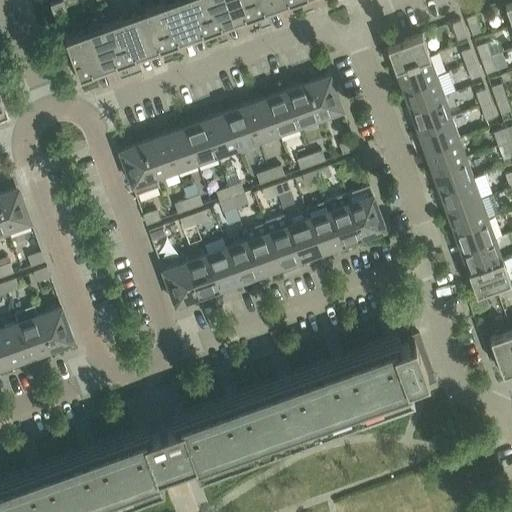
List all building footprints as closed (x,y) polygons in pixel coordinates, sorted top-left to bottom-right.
[(67,9),(63,0),(60,0),(51,4),(55,14),(67,9)] [(191,35),(177,0),(166,0),(155,4),(171,49),(181,46),(179,39),(191,35)] [(214,34),(202,0),(177,0),(191,35),(202,31),(204,37),(214,34)] [(234,20),(226,0),(202,0),(214,34),(224,30),(222,24),(234,20)] [(257,18),(250,0),(226,0),(234,20),(245,15),(247,22),(257,18)] [(277,4),(275,0),(250,0),(257,18),(267,15),(265,8),(277,4)] [(171,49),(155,4),(134,12),(147,51),(159,47),(161,53),(171,49)] [(147,51),(134,12),(112,20),(128,65),(138,61),(136,55),(147,51)] [(481,29),(475,13),(466,16),(472,33),(481,29)] [(467,35),(461,18),(452,21),(458,38),(467,35)] [(128,65),(112,20),(91,28),(105,66),(116,62),(118,68),(128,65)] [(105,66),(91,28),(66,37),(79,74),(79,75),(82,74),(85,80),(95,76),(93,70),(105,66)] [(430,53),(422,32),(387,44),(390,54),(387,55),(392,67),(430,53)] [(491,54),(486,40),(476,44),(481,57),(491,54)] [(475,59),(471,46),(461,49),(466,63),(475,59)] [(437,73),(430,53),(392,67),(396,79),(399,78),(402,86),(437,73)] [(496,68),(491,54),(481,57),(486,71),(496,68)] [(481,73),(475,59),(466,63),(471,77),(481,73)] [(343,107),(335,87),(330,73),(319,77),(318,76),(307,81),(319,116),(343,107)] [(444,94),(437,73),(402,86),(410,106),(444,94)] [(319,116),(307,81),(286,88),(299,123),(319,116)] [(496,98),(506,95),(501,81),(491,85),(496,98)] [(490,100),(485,87),(476,90),(481,104),(490,100)] [(299,123),(286,88),(266,96),(279,131),(299,123)] [(452,114),(444,94),(410,106),(417,127),(452,114)] [(511,109),(506,95),(496,98),(501,112),(511,109)] [(279,131),(266,96),(246,103),(258,138),(279,131)] [(495,114),(490,100),(481,104),(486,118),(495,114)] [(258,138),(246,103),(225,110),(238,145),(258,138)] [(238,145),(225,110),(204,118),(217,153),(238,145)] [(459,135),(452,114),(417,127),(420,135),(417,136),(421,149),(459,135)] [(217,153),(204,118),(184,125),(197,160),(217,153)] [(511,138),(511,123),(503,127),(508,140),(511,138)] [(197,160),(184,125),(164,132),(176,167),(197,160)] [(508,140),(503,127),(493,130),(498,144),(508,140)] [(176,167),(164,132),(143,140),(156,175),(176,167)] [(466,155),(459,135),(421,149),(426,160),(429,160),(432,168),(466,155)] [(357,147),(353,137),(339,142),(343,152),(357,147)] [(159,184),(156,175),(143,140),(131,144),(131,145),(120,148),(125,163),(136,193),(159,184)] [(511,154),(511,151),(508,140),(498,144),(503,158),(511,154)] [(325,158),(322,148),(310,153),(313,163),(325,158)] [(363,162),(359,152),(345,158),(349,167),(363,162)] [(313,163),(310,153),(297,157),(301,167),(313,163)] [(474,176),(466,155),(432,168),(435,176),(432,177),(436,189),(474,176)] [(285,173),(281,163),(269,167),(272,177),(285,173)] [(331,174),(327,164),(315,168),(319,178),(331,174)] [(272,177),(269,167),(257,172),(260,182),(272,177)] [(319,178),(315,168),(303,173),(306,183),(319,178)] [(481,196),(474,176),(436,189),(440,201),(443,200),(446,208),(481,196)] [(290,188),(287,179),(274,183),(278,193),(290,188)] [(244,191),(243,188),(241,181),(229,185),(232,195),(244,191)] [(385,227),(380,213),(381,212),(370,182),(346,191),(362,235),(374,231),(380,228),(385,227)] [(278,193),(274,183),(262,187),(266,197),(278,193)] [(31,220),(24,199),(18,185),(14,187),(7,189),(0,191),(0,206),(8,228),(31,220)] [(232,195),(229,185),(216,189),(220,199),(232,195)] [(247,198),(244,191),(232,195),(235,203),(247,198)] [(362,235),(346,191),(326,198),(342,243),(362,235)] [(203,202),(199,193),(187,197),(191,207),(203,202)] [(235,203),(232,195),(220,199),(223,207),(235,203)] [(488,216),(481,196),(446,208),(454,229),(488,216)] [(191,207),(187,197),(175,201),(178,211),(191,207)] [(342,243),(326,198),(306,206),(309,215),(322,250),(342,243)] [(160,218),(157,208),(143,213),(146,223),(160,218)] [(208,218),(205,208),(193,213),(196,222),(208,218)] [(196,222),(193,213),(180,217),(184,227),(196,222)] [(301,257),(289,222),(285,213),(265,220),(281,265),(301,257)] [(322,250),(309,215),(289,222),(301,257),(322,250)] [(496,236),(488,216),(454,229),(461,249),(496,236)] [(281,265),(265,220),(244,228),(247,237),(260,272),(281,265)] [(166,233),(163,223),(149,228),(152,238),(166,233)] [(503,257),(496,236),(461,249),(464,257),(461,258),(465,270),(503,257)] [(247,237),(227,245),(240,279),(260,272),(247,237)] [(240,279),(227,245),(207,252),(219,287),(240,279)] [(46,259),(42,249),(28,254),(32,264),(46,259)] [(219,287),(207,252),(186,259),(199,294),(219,287)] [(511,278),(503,257),(465,270),(470,283),(473,282),(476,291),(511,278)] [(199,294),(186,259),(163,268),(170,288),(173,293),(176,302),(187,298),(187,299),(199,294)] [(14,270),(10,261),(0,264),(0,270),(2,275),(14,270)] [(51,274),(48,265),(34,270),(37,279),(51,274)] [(19,286),(16,276),(4,281),(7,290),(19,286)] [(489,303),(486,294),(469,300),(472,309),(489,303)] [(30,355),(51,347),(38,312),(35,303),(15,311),(18,320),(30,355)] [(71,330),(69,325),(62,304),(38,312),(51,347),(63,343),(62,343),(74,339),(71,330)] [(30,355),(18,320),(0,326),(0,334),(10,362),(30,355)] [(511,330),(511,328),(490,336),(502,371),(511,368),(511,330)] [(198,471),(413,394),(411,388),(437,379),(420,331),(402,338),(403,340),(401,341),(398,333),(278,376),(172,414),(188,459),(193,457),(198,471)] [(0,365),(10,362),(0,334),(0,365)] [(165,417),(148,423),(164,467),(180,461),(188,459),(172,414),(165,417)] [(0,511),(84,511),(164,484),(159,469),(164,467),(148,423),(0,476),(0,511)]
